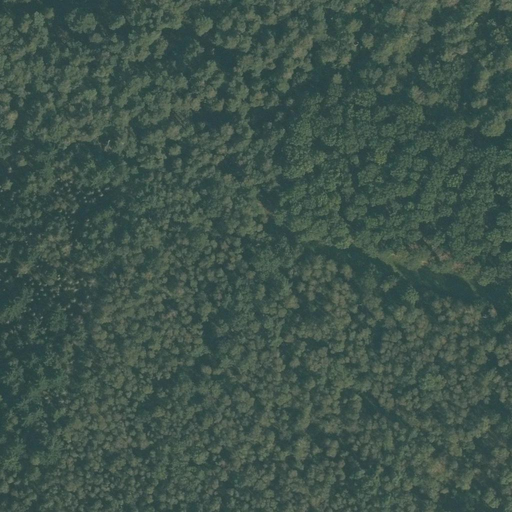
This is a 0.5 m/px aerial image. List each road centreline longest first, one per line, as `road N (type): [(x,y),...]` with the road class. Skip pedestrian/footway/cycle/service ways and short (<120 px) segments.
road 1 (track): [(264,233),(511,304)]
road 2 (track): [(272,203),(328,0)]
